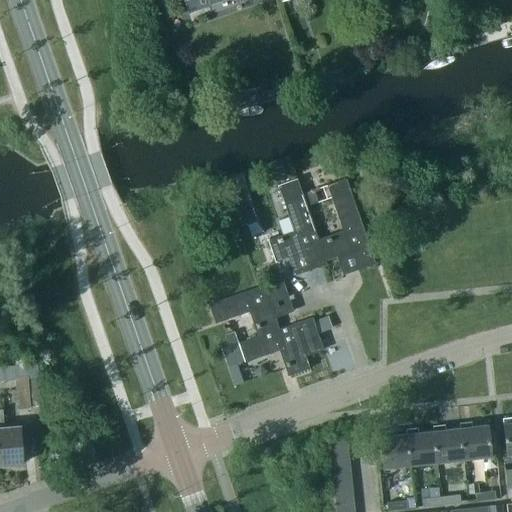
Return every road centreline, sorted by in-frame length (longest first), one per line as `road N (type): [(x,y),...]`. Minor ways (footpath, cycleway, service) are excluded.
road 1 (tertiary): [(180,454),(19,0)]
road 2 (unclassified): [(180,454),(511,340)]
road 3 (residential): [(13,511),(180,454)]
